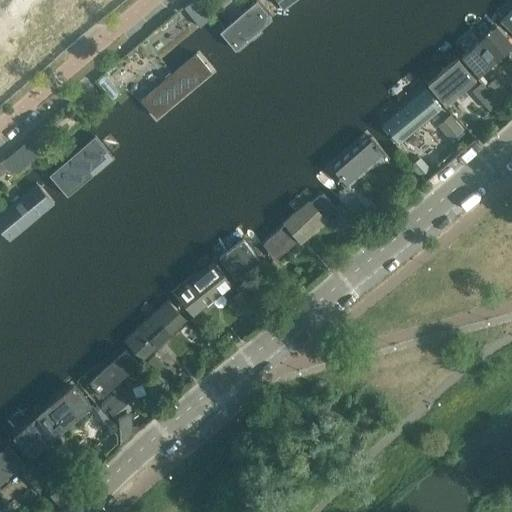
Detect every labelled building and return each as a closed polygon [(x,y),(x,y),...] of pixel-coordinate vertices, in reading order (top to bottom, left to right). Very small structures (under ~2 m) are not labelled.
[(196,0),(193,0),(188,3),(199,23),(208,18),(196,0)] [(271,11),(262,0),(250,0),(222,22),(235,39),(271,11)] [(511,54),(511,43),(499,28),(462,59),(481,81),(511,54)] [(158,122),(215,75),(198,55),(142,102),(158,122)] [(429,87),(447,109),(479,82),(461,60),(429,87)] [(439,108),(420,84),(375,121),(394,145),(439,108)] [(490,92),(480,100),(489,110),(498,101),(490,92)] [(452,112),(440,123),(453,138),(465,126),(452,112)] [(385,156),(365,132),(322,168),(343,192),(385,156)] [(34,135),(4,157),(15,172),(45,149),(34,135)] [(94,135),(55,170),(72,189),(111,155),(94,135)] [(0,234),(8,244),(54,207),(36,184),(0,212),(0,234)] [(262,244),(272,256),(335,205),(323,192),(311,202),(308,199),(282,221),(285,225),(262,244)] [(259,263),(241,241),(219,259),(238,281),(259,263)] [(232,282),(212,258),(171,291),(190,315),(232,282)] [(188,322),(169,299),(123,338),(142,361),(188,322)] [(141,363),(124,343),(81,381),(99,401),(141,363)] [(14,438),(32,459),(94,406),(76,384),(14,438)] [(113,413),(129,402),(121,389),(104,400),(113,413)] [(103,409),(86,424),(97,437),(114,422),(103,409)] [(0,481),(22,462),(6,443),(0,448),(0,481)] [(53,450),(39,462),(51,476),(65,464),(53,450)]
